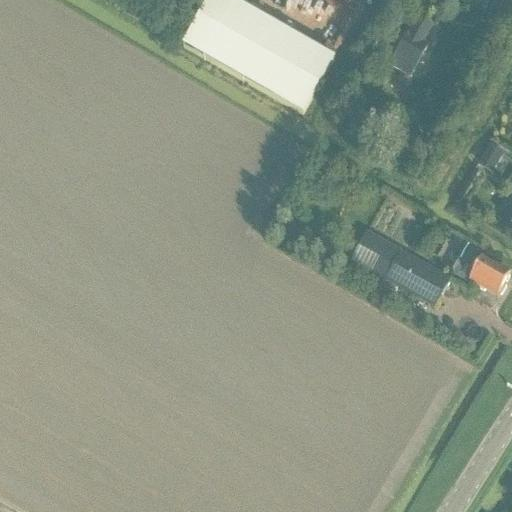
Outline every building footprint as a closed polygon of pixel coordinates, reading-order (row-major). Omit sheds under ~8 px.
[(337,61),(231,0),(211,0),(184,49),(304,118),(337,61)] [(426,42),(435,25),(419,16),(409,34),(407,33),(396,54),(418,66),(430,45),(426,42)] [(491,146),(485,157),(498,164),(504,154),(491,146)] [(511,234),(511,214),(503,229),(511,234)] [(368,232),(352,263),(437,310),(453,280),(368,232)] [(285,234),(280,244),(293,251),(298,241),(285,234)] [(496,265),(486,259),(487,257),(470,246),(460,263),(476,273),(470,284),(486,292),(487,291),(499,298),(501,295),(503,296),(508,288),(506,287),(511,276),(495,267),(496,265)]
